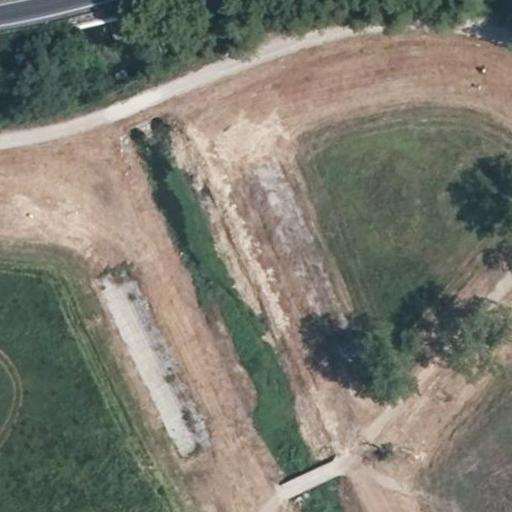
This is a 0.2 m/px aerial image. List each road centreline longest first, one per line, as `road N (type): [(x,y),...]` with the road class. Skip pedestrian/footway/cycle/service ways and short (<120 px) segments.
road 1 (track): [(511,33),(434,17),(334,30),(111,108),(0,136)]
road 2 (track): [(275,494),(343,459),(511,281)]
